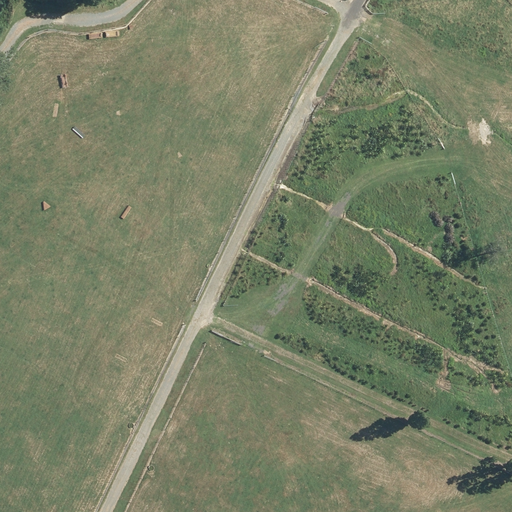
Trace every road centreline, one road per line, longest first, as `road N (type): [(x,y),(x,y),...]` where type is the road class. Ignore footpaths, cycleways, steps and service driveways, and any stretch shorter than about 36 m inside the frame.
road 1 (track): [(318,0),(353,15),(106,511)]
road 2 (track): [(0,58),(27,30),(105,23),(138,0)]
